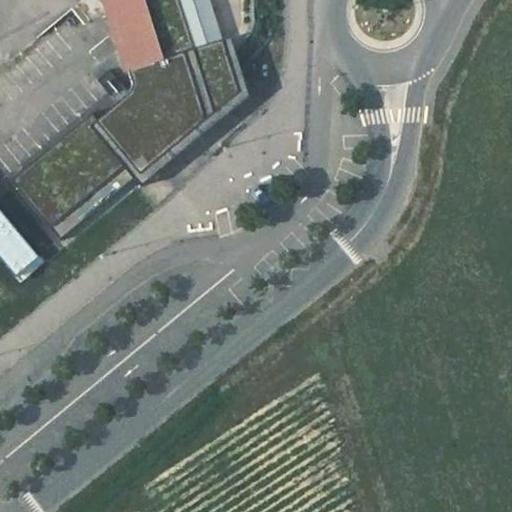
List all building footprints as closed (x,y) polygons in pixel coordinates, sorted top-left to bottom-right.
[(176,0),(103,0),(125,71),(132,69),(191,48),(176,0)] [(176,0),(191,48),(222,37),(210,0),(176,0)] [(128,93),(94,121),(137,173),(144,181),(249,94),(231,36),(222,37),(191,48),(132,69),(134,82),(128,93)] [(137,173),(94,121),(89,115),(12,180),(60,240),(137,173)] [(209,215),(231,201),(224,190),(202,204),(209,215)]
